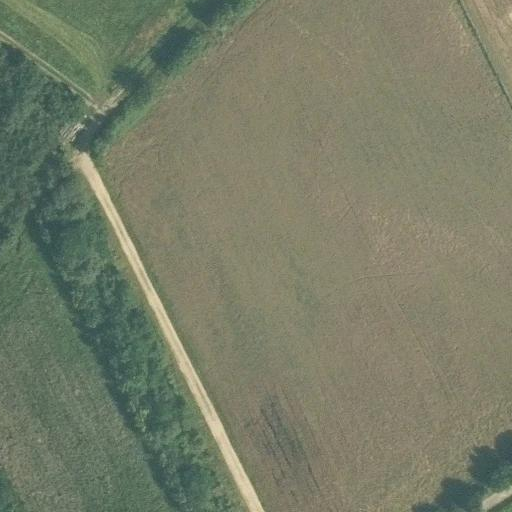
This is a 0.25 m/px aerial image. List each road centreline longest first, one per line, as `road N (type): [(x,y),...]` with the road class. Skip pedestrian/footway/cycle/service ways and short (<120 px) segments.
road 1 (track): [(305,511),(120,127)]
road 2 (track): [(0,279),(83,161),(120,127)]
road 3 (track): [(241,0),(120,127)]
road 4 (track): [(0,37),(120,127)]
